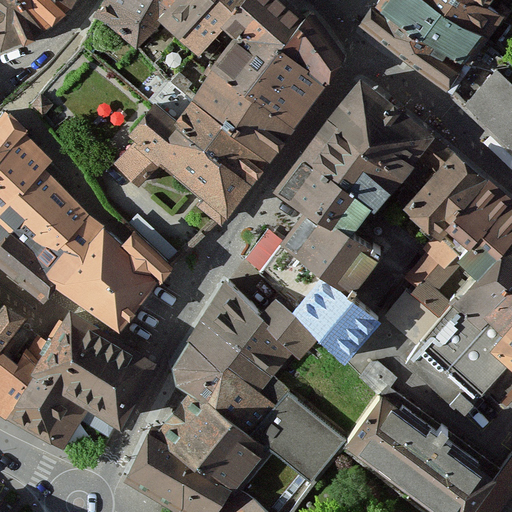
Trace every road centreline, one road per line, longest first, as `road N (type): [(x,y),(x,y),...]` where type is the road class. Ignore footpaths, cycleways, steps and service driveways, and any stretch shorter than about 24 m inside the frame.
road 1 (residential): [(195,285),(359,55)]
road 2 (residential): [(195,285),(113,218),(8,101)]
road 3 (residential): [(79,504),(110,466),(195,285)]
road 4 (unclassified): [(359,55),(511,187)]
